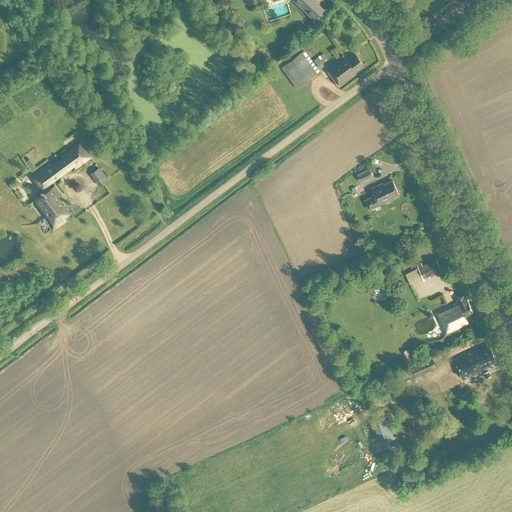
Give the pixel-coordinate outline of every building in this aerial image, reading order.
[(293,0),(315,20),(325,9),(319,3),(320,1),(318,0),(293,0)] [(281,67),(297,88),(319,71),(303,50),(281,67)] [(321,62),(327,58),(323,53),(313,60),(319,69),(324,66),(321,62)] [(354,53),(348,57),(346,55),(342,57),(342,56),(326,68),(340,88),(360,74),(358,70),(363,66),(354,53)] [(74,170),(93,156),(81,140),(61,156),(62,157),(52,164),(51,163),(30,178),(40,191),(43,189),(45,191),(38,197),(33,200),(52,226),(52,231),(66,221),(64,219),(70,214),(57,197),(60,195),(53,185),(49,188),(48,187),(73,168),(74,170)] [(90,172),(99,185),(108,178),(100,165),(90,172)] [(361,183),(374,177),(370,169),(357,175),(361,183)] [(400,195),(393,180),(384,184),(383,183),(372,188),(375,195),(365,200),(370,210),(391,200),(391,199),(400,195)] [(422,263),(417,265),(424,280),(442,271),(436,259),(423,265),(422,263)] [(474,312),(465,295),(456,299),(459,304),(457,305),(456,303),(437,313),(447,335),(470,324),(466,316),(474,312)] [(487,365),(497,361),(490,346),(474,353),(473,351),(455,359),(464,380),(488,368),(487,365)] [(415,357),(411,348),(403,351),(407,360),(415,357)] [(441,353),(411,367),(416,376),(445,362),(441,353)] [(390,418),(373,424),(382,448),(399,442),(390,418)]
